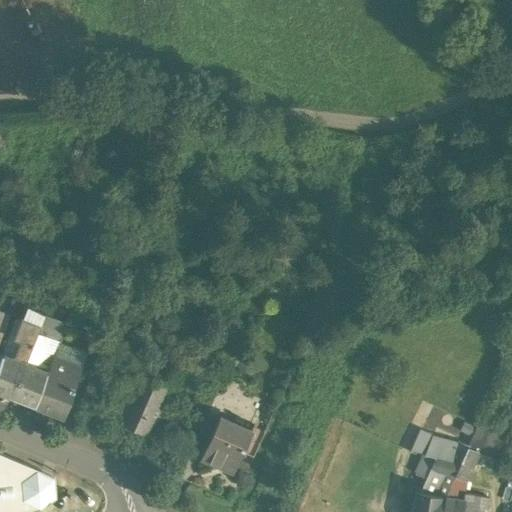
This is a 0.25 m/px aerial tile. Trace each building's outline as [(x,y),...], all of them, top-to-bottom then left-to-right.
[(44,313),(26,305),(21,318),(39,326),(44,313)] [(0,311),(0,339),(9,315),(0,311)] [(39,326),(21,318),(14,336),(14,337),(20,340),(19,344),(31,348),(39,326)] [(31,348),(26,363),(32,366),(37,364),(40,365),(50,340),(58,343),(61,333),(39,326),(31,348)] [(14,336),(9,334),(1,355),(10,358),(15,355),(19,344),(20,340),(14,337),(14,336)] [(87,353),(58,343),(51,362),(80,373),(87,353)] [(31,348),(19,344),(15,355),(10,358),(25,363),(26,363),(31,348)] [(0,358),(0,392),(12,397),(25,363),(10,358),(1,355),(0,358)] [(80,373),(51,362),(48,372),(35,405),(35,407),(63,417),(80,373)] [(26,363),(25,363),(12,397),(35,405),(48,372),(32,366),(26,363)] [(134,375),(113,420),(150,437),(171,392),(134,375)] [(116,389),(93,378),(85,401),(106,411),(116,389)] [(218,417),(200,459),(233,473),(241,453),(251,431),(218,417)] [(504,436),(476,425),(467,446),(466,447),(478,452),(478,453),(496,459),(504,436)] [(264,432),(253,427),(252,428),(251,431),(262,436),(264,432)] [(419,430),(411,449),(422,454),(424,454),(431,436),(428,434),(419,430)] [(251,431),(241,453),(253,458),(262,436),(251,431)] [(425,478),(419,491),(415,490),(410,511),(435,511),(439,495),(444,496),(454,475),(460,462),(459,462),(466,447),(467,446),(431,436),(424,454),(422,454),(414,473),(425,478)] [(478,452),(466,447),(459,462),(460,462),(471,467),(478,453),(478,452)] [(0,454),(0,511),(28,511),(39,509),(55,498),(54,478),(36,470),(0,454)] [(471,467),(460,462),(454,475),(464,480),(465,480),(471,467)] [(511,476),(506,474),(502,485),(500,508),(511,511),(511,476)] [(464,480),(454,475),(444,496),(462,499),(463,492),(466,480),(465,480),(464,480)] [(485,511),(488,497),(463,492),(462,499),(464,500),(461,511),(485,511)] [(444,496),(439,495),(435,511),(461,511),(464,500),(444,496)]
